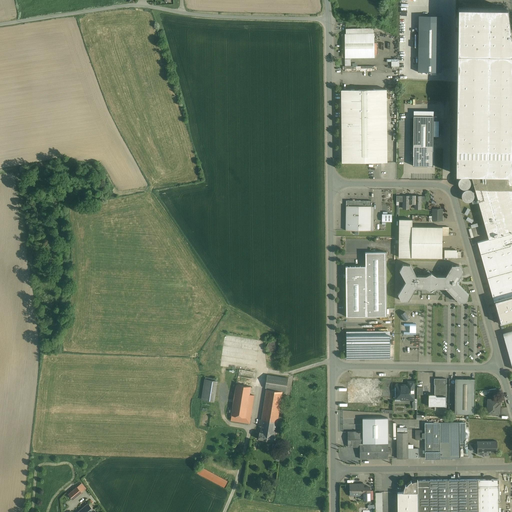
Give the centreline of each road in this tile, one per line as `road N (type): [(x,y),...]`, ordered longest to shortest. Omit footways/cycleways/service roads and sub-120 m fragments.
road 1 (unclassified): [(0,24),(143,5),(204,16),(327,18)]
road 2 (residential): [(330,184),(448,189),(498,366)]
road 3 (unclassified): [(332,359),(264,371),(224,511)]
road 4 (residential): [(511,469),(333,470)]
road 5 (residential): [(330,184),(332,359)]
road 6 (unclassified): [(327,18),(330,184)]
road 7 (residential): [(333,365),(498,366)]
